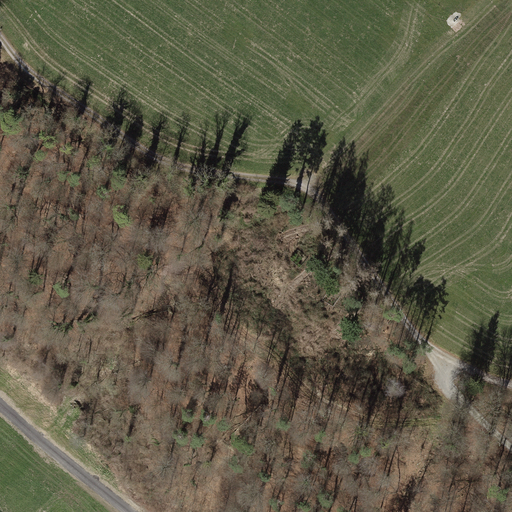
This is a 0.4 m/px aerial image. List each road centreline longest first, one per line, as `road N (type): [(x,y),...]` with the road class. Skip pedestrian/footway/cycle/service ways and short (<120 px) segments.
road 1 (track): [(0,36),(33,73),(175,164),(309,179)]
road 2 (track): [(511,449),(459,398),(309,179)]
road 3 (track): [(309,179),(482,0)]
